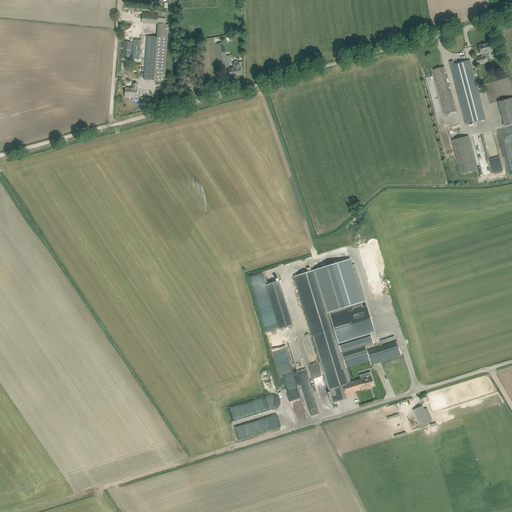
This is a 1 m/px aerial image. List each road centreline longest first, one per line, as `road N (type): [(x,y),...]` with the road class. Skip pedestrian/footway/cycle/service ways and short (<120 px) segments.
road 1 (unclassified): [(115,126),(511,15)]
road 2 (unclassified): [(306,426),(511,362)]
